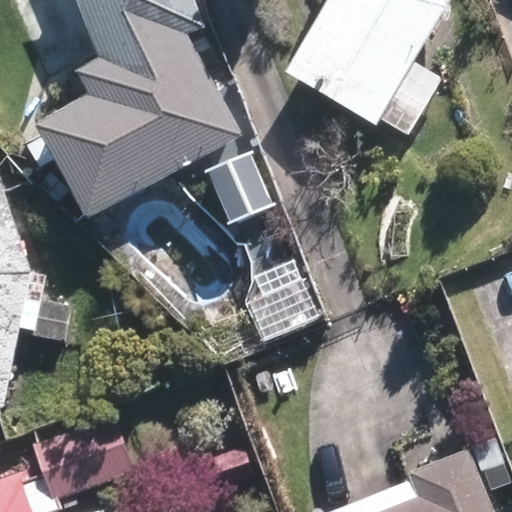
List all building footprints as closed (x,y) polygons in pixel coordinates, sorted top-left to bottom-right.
[(107,0),(118,26),(181,0),(107,0)] [(447,0),(338,0),(303,62),(384,109),(447,0)] [(240,136),(180,25),(90,74),(102,95),(46,125),(95,214),(240,136)] [(2,184),(0,184),(0,402),(6,404),(32,271),(2,184)] [(317,276),(253,304),(273,347),(336,319),(317,276)] [(119,421),(43,448),(60,494),(136,467),(119,421)] [(245,448),(220,457),(228,482),(253,474),(245,448)] [(426,500),(392,511),(491,511),(472,457),(418,477),(426,500)] [(0,511),(45,511),(31,474),(0,484),(0,511)]
